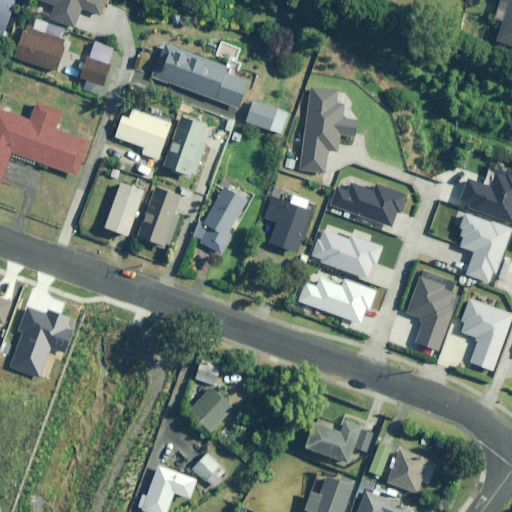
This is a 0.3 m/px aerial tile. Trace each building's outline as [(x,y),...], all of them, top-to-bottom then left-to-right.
[(15,0),(0,0),(0,33),(3,34),(15,0)] [(68,2),(61,0),(35,0),(32,8),(62,19),(68,2)] [(511,0),(500,0),(499,5),(509,8),(494,47),(511,53),(511,0)] [(69,36),(27,21),(16,53),(58,68),(69,36)] [(250,79),(164,46),(152,79),(237,112),(250,79)] [(112,66),(89,58),(82,78),(105,86),(112,66)] [(340,102),(341,92),(313,88),(300,171),(318,173),(318,172),(327,174),(331,151),(340,152),(343,134),(358,136),(361,120),(346,118),(348,103),(340,102)] [(33,114),(0,101),(0,181),(4,183),(15,154),(79,178),(94,139),(57,125),(64,108),(38,99),(33,114)] [(278,112),(251,103),(245,122),(272,131),(278,112)] [(170,124),(127,109),(114,146),(157,160),(170,124)] [(206,128),(179,119),(162,168),(190,177),(206,128)] [(495,184),(493,188),(470,180),(463,199),(472,202),(470,206),(511,221),(511,171),(511,172),(510,178),(498,174),(495,184)] [(145,193),(121,184),(104,232),(128,240),(145,193)] [(371,217),(396,225),(400,214),(402,214),(409,195),(379,185),(377,192),(353,184),(350,191),(337,187),(331,204),(371,217)] [(183,195),(157,186),(137,239),(163,249),(183,195)] [(221,256),(250,205),(221,189),(192,240),(221,256)] [(308,215),(271,201),(254,245),(291,260),(308,215)] [(319,238),(313,256),(322,259),(321,263),(369,279),(375,263),(378,265),(384,247),(369,242),(371,236),(355,230),(353,234),(327,225),(322,239),(319,238)] [(249,236),(242,232),(233,246),(240,251),(249,236)] [(311,256),(302,253),(297,265),(306,268),(311,256)] [(431,357),(435,348),(442,351),(452,322),(455,315),(450,314),(458,293),(453,291),(456,282),(424,271),(409,313),(421,318),(410,349),(431,357)] [(344,287),(321,279),(318,287),(307,283),(300,301),(360,324),(366,308),(370,309),(377,291),(347,280),(344,287)] [(474,292),(463,323),(465,324),(462,332),(480,339),(471,363),(493,371),(511,319),(511,314),(493,307),(495,300),(474,292)] [(234,406),(210,384),(186,410),(209,432),(234,406)] [(363,425),(346,419),(342,430),(315,420),(305,448),(350,464),(356,448),(368,452),(374,434),(362,430),(363,425)] [(393,448),(381,443),(370,472),(382,477),(393,448)] [(429,457),(398,446),(386,480),(418,491),(429,457)] [(234,475),(208,451),(192,468),(217,492),(234,475)] [(156,462),(140,506),(158,511),(165,511),(173,490),(190,495),(196,477),(156,462)] [(344,511),(355,482),(326,472),(319,492),(310,489),(302,511),(304,511),(344,511)] [(411,511),(413,507),(365,488),(355,511),(411,511)]
